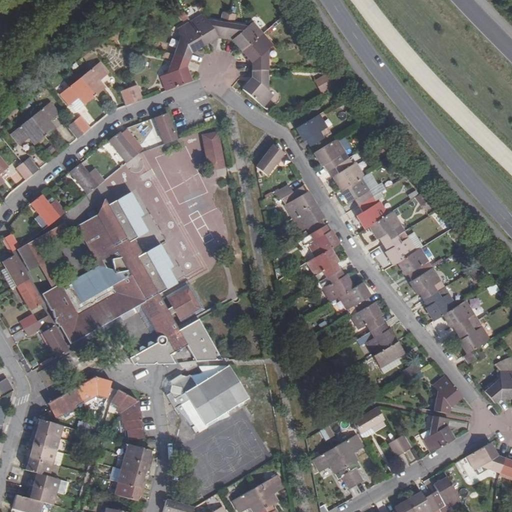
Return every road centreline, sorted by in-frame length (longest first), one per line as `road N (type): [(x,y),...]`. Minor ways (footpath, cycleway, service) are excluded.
road 1 (residential): [(347,511),(497,426),(362,264),(281,133),(215,82),(116,119),(0,218)]
road 2 (primary): [(331,0),(410,109),(511,227)]
road 3 (residential): [(0,343),(23,399),(0,481)]
road 4 (residential): [(145,379),(157,398),(161,455),(149,511)]
